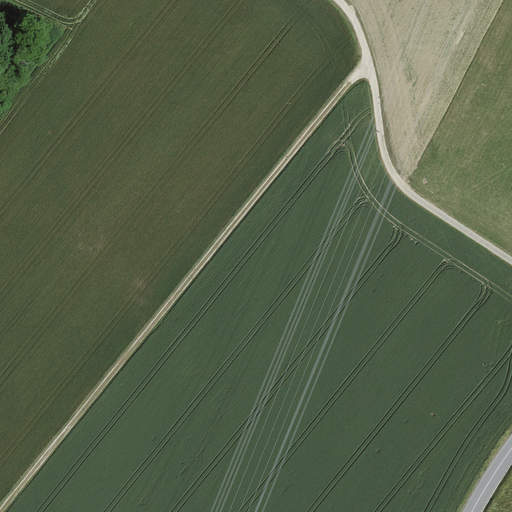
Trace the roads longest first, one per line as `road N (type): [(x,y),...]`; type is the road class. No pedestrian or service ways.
road 1 (track): [(4,511),(368,61)]
road 2 (track): [(339,0),(360,34),(394,173),(511,261)]
